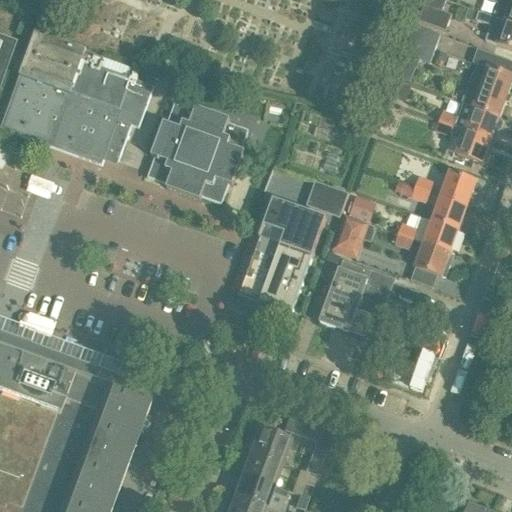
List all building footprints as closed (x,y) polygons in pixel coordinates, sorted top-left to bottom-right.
[(426,0),(418,23),(445,33),(449,21),(454,23),(455,19),(451,18),(451,17),(442,13),(446,2),(440,0),(426,0)] [(484,0),(499,5),(494,19),(505,24),(511,26),(511,1),(507,0),(484,0)] [(511,26),(505,24),(494,19),(479,14),(476,22),(491,28),(485,43),(511,52),(511,26)] [(430,66),(440,38),(412,27),(393,79),(410,85),(418,62),(430,66)] [(1,131),(102,168),(105,158),(119,163),(132,128),(139,130),(154,89),(101,69),(104,60),(86,54),(87,53),(60,43),(36,34),(1,131)] [(0,160),(8,147),(13,149),(13,148),(0,142),(0,91),(7,73),(3,72),(10,55),(0,51),(0,160)] [(471,82),(462,106),(499,120),(500,120),(501,118),(500,118),(511,85),(511,79),(478,67),(474,79),(477,80),(476,84),(471,82)] [(386,97),(405,105),(412,88),(392,80),(386,97)] [(245,155),(241,153),(249,133),(229,126),(230,122),(213,116),(196,110),(195,113),(175,106),(169,122),(167,126),(164,125),(152,159),(155,160),(151,170),(148,180),(168,187),(167,191),(183,197),(200,203),(202,200),(222,207),(227,194),(229,187),(233,188),(245,155)] [(441,121),(439,125),(491,143),(495,133),(500,132),(503,124),(500,120),(499,120),(462,106),(457,119),(443,114),(441,121)] [(436,133),(439,125),(432,122),(429,131),(436,133)] [(364,127),(350,123),(348,132),(361,136),(364,127)] [(491,143),(439,125),(436,133),(462,143),(457,157),(483,166),(484,165),(488,164),(491,156),(488,152),(491,143)] [(445,190),(442,199),(467,208),(475,187),(476,187),(476,185),(450,176),(445,190)] [(419,180),(415,191),(430,196),(434,186),(419,180)] [(306,209),(340,221),(349,197),(315,184),(306,209)] [(415,191),(412,200),(427,205),(430,196),(415,191)] [(356,199),(350,217),(370,224),(377,207),(356,199)] [(442,199),(433,222),(459,231),(467,208),(442,199)] [(261,305),(266,307),(292,316),(327,222),(274,203),(260,241),(260,242),(244,287),(250,289),(248,294),(257,297),(258,292),(265,295),(261,305)] [(345,219),(332,253),(356,261),(363,243),(369,227),(345,219)] [(424,246),(425,246),(451,255),(458,233),(459,233),(460,232),(459,231),(433,222),(433,224),(422,220),(417,232),(413,242),(424,246)] [(402,227),(399,237),(413,242),(417,232),(402,227)] [(413,242),(399,237),(395,247),(410,252),(413,242)] [(451,255),(425,246),(424,246),(412,281),(429,287),(433,277),(442,280),(442,279),(446,280),(451,266),(447,265),(451,255)] [(388,303),(394,287),(395,283),(343,264),(340,273),(320,326),(349,336),(350,334),(372,345),(373,345),(386,309),(388,303)] [(428,289),(411,283),(398,278),(398,279),(395,278),(394,283),(395,283),(395,284),(394,287),(409,293),(424,298),(428,289)] [(409,293),(394,287),(388,303),(426,317),(427,313),(426,312),(428,305),(430,305),(432,301),(424,298),(409,293)] [(0,511),(110,511),(150,407),(144,405),(149,393),(130,387),(131,384),(125,381),(120,380),(29,346),(16,352),(0,346),(0,511)] [(258,431),(250,455),(282,466),(291,443),(258,431)] [(305,474),(317,478),(325,455),(314,451),(305,474)] [(250,455),(242,477),(274,489),(282,466),(250,455)] [(242,477),(233,500),(266,511),(274,489),(242,477)] [(304,486),(300,498),(308,501),(313,489),(304,486)] [(304,511),(308,501),(300,498),(294,511),(304,511)] [(223,511),(265,511),(266,511),(233,500),(230,508),(226,506),(223,511)]
